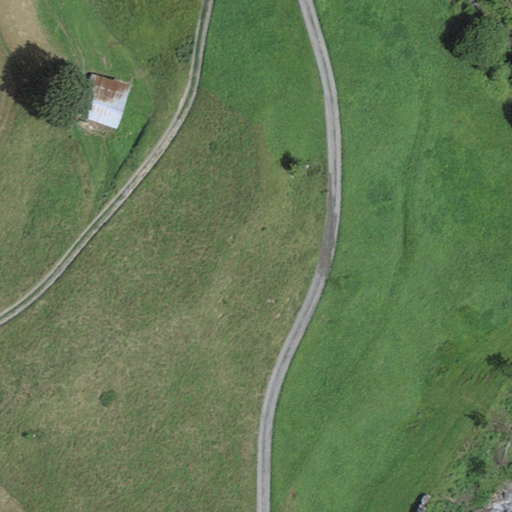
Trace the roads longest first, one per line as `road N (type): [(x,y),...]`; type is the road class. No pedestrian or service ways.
road 1 (track): [(307,0),(335,102),(340,197),(325,275),(280,392),(272,511)]
road 2 (track): [(213,0),(195,94),(176,132),(38,297),(0,323)]
